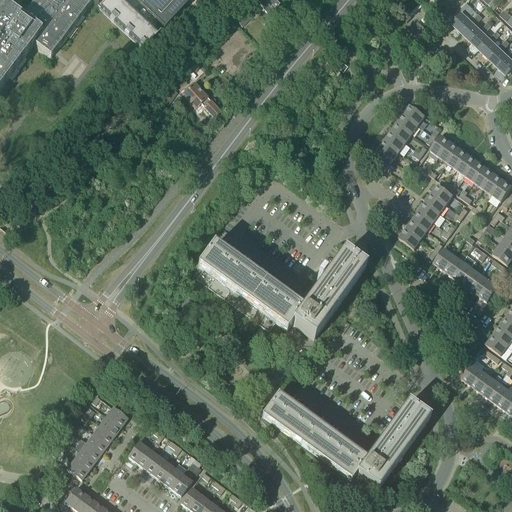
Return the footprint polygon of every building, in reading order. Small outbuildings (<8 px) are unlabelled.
[(41,0),(29,17),(19,9),(22,5),(14,0),(3,0),(0,5),(0,20),(0,21),(0,90),(32,48),(49,60),(90,5),(84,0),(41,0)] [(84,0),(90,5),(98,10),(145,54),(190,5),(195,0),(84,0)] [(276,11),(282,5),(276,0),(260,0),(256,5),(263,11),(267,15),(272,10),(271,9),(272,7),(276,11)] [(408,17),(407,16),(402,20),(407,24),(411,20),(410,19),(422,8),(419,5),(408,17)] [(457,21),(452,27),(457,32),(456,33),(455,33),(456,34),(459,36),(459,35),(460,35),(461,36),(470,26),(474,22),(475,21),(478,18),(466,6),(465,5),(454,17),(455,19),(458,21),(457,21)] [(236,23),(242,29),(251,20),(245,13),(236,23)] [(418,25),(402,41),(414,51),(429,35),(418,25)] [(470,26),(461,36),(470,44),(479,34),(478,33),(474,29),(470,26)] [(479,34),(470,44),(479,53),(489,43),(488,43),(484,39),(483,38),(479,34)] [(489,43),(479,53),(488,62),(498,52),(496,50),(492,46),(495,42),(500,38),(499,37),(496,35),(492,39),(488,43),(489,43)] [(498,52),(488,62),(497,70),(506,60),(498,52)] [(506,60),(497,70),(506,79),(508,78),(509,78),(511,76),(510,75),(511,72),(511,65),(510,63),(511,61),(511,58),(510,57),(506,60)] [(343,75),(344,74),(348,70),(342,65),(338,71),(343,75)] [(220,115),(195,87),(183,98),(195,111),(200,107),(213,120),(220,115)] [(163,104),(167,107),(177,95),(172,91),(163,104)] [(403,118),(419,129),(425,120),(410,109),(403,118)] [(397,127),(412,138),(419,129),(403,118),(397,127)] [(406,147),(412,138),(397,127),(391,136),(406,147)] [(431,138),(435,141),(440,135),(436,132),(431,138)] [(384,144),(400,155),(406,147),(391,136),(384,144)] [(430,148),(435,141),(431,138),(427,145),(430,148)] [(439,161),(450,145),(441,139),(430,154),(439,161)] [(378,153),(393,164),(400,155),(384,144),(378,153)] [(450,145),(439,161),(448,167),(459,152),(450,145)] [(419,156),(423,158),(427,152),(424,149),(419,156)] [(457,173),(468,158),(459,152),(448,167),(457,173)] [(386,173),(393,164),(378,153),(371,162),(386,173)] [(423,158),(419,156),(416,153),(413,157),(420,162),(423,158)] [(468,158),(457,173),(466,180),(477,165),(468,158)] [(475,186),(486,171),(477,165),(466,180),(475,186)] [(428,177),(431,173),(433,170),(429,167),(424,174),(428,177)] [(408,177),(412,180),(417,174),(413,171),(408,177)] [(486,171),(475,186),(484,192),(495,178),(486,171)] [(431,173),(428,177),(434,181),(437,178),(431,173)] [(407,187),(412,180),(408,177),(403,184),(407,187)] [(492,199),(503,184),(495,178),(484,192),(492,199)] [(445,189),(448,186),(441,181),(439,184),(445,189)] [(511,190),(503,184),(492,199),(501,205),(511,190)] [(448,186),(445,189),(452,194),(455,190),(448,186)] [(431,198),(446,209),(453,199),(438,188),(431,198)] [(463,202),(465,198),(467,195),(464,193),(459,199),(463,202)] [(425,207),(440,218),(446,209),(431,198),(425,207)] [(465,198),(463,202),(470,207),(472,203),(465,198)] [(507,211),(511,205),(508,202),(503,209),(507,211)] [(425,207),(418,215),(434,226),(439,230),(445,222),(440,218),(425,207)] [(478,219),(481,215),(474,210),(471,214),(478,219)] [(459,218),(463,221),(468,214),(464,212),(459,218)] [(412,224),(427,235),(434,226),(418,215),(412,224)] [(481,215),(478,219),(484,224),(487,220),(481,215)] [(463,221),(459,218),(456,216),(453,220),(460,225),(463,221)] [(495,219),(499,222),(502,224),(505,220),(498,216),(495,219)] [(494,229),(499,222),(495,219),(491,226),(494,229)] [(421,243),(427,235),(412,224),(406,232),(421,243)] [(489,228),(485,233),(491,237),(495,232),(490,228),(489,228)] [(447,235),(450,238),(455,231),(451,229),(447,235)] [(414,253),(421,243),(406,232),(399,242),(414,253)] [(450,238),(447,235),(444,233),(441,237),(448,242),(450,238)] [(483,237),(487,240),(490,242),(492,238),(485,233),(483,237)] [(466,243),(469,239),(462,234),(459,238),(466,243)] [(482,247),(487,240),(483,237),(478,244),(482,247)] [(469,239),(466,243),(472,248),(475,244),(469,239)] [(511,258),(511,244),(506,240),(499,249),(511,258)] [(434,253),(438,256),(443,249),(439,246),(434,253)] [(209,248),(195,268),(198,270),(202,273),(203,274),(196,283),(268,336),(276,325),(287,333),(291,328),(312,343),(364,272),(345,258),(309,309),(303,317),(289,307),(209,248)] [(508,269),(511,263),(511,258),(499,249),(493,258),(508,269)] [(481,259),(484,255),(477,251),(474,254),(481,259)] [(443,274),(454,259),(445,252),(434,267),(443,274)] [(433,262),(438,256),(434,253),(429,259),(433,262)] [(484,255),(481,259),(479,262),(482,265),(487,258),(484,255)] [(462,265),(451,280),(460,286),(471,272),(477,264),(467,258),(462,265)] [(451,280),(462,265),(454,259),(443,274),(451,280)] [(494,263),(491,267),(494,269),(492,272),(495,274),(497,271),(498,272),(501,268),(495,264),(494,263)] [(501,268),(498,272),(505,276),(507,273),(505,271),(501,268)] [(469,293),(480,278),(471,272),(460,286),(469,293)] [(275,283),(290,294),(293,289),(279,278),(275,283)] [(480,278),(469,293),(478,299),(488,285),(480,278)] [(488,285),(478,299),(487,306),(497,291),(488,285)] [(511,326),(505,322),(499,331),(511,339),(511,326)] [(494,338),(493,339),(507,350),(511,353),(511,339),(499,331),(494,338)] [(493,339),(486,348),(501,359),(506,362),(511,353),(507,350),(493,339)] [(490,361),(493,357),(486,353),(484,357),(490,361)] [(493,357),(490,361),(497,366),(500,362),(493,357)] [(472,368),(461,383),(462,383),(470,389),(481,374),(485,368),(477,363),(473,368),(472,368)] [(508,374),(510,370),(504,365),(501,369),(508,374)] [(479,395),(490,380),(481,374),(470,389),(479,395)] [(490,380),(479,395),(488,402),(499,387),(490,380)] [(497,408),(508,393),(499,387),(488,402),(497,408)] [(511,396),(508,393),(497,408),(506,415),(511,405),(511,396)] [(96,399),(91,406),(95,408),(97,405),(99,407),(102,404),(96,399)] [(267,415),(264,419),(351,483),(352,482),(355,477),(359,480),(361,482),(367,486),(377,493),(385,481),(417,437),(428,422),(409,408),(387,439),(373,459),(367,467),(354,457),(338,445),(285,407),(277,401),(267,415)] [(88,410),(83,416),(84,417),(87,419),(92,413),(88,410)] [(106,420),(121,431),(128,422),(113,411),(106,420)] [(83,416),(80,420),(87,425),(90,422),(87,420),(87,419),(84,417),(83,416)] [(115,440),(121,431),(106,420),(100,429),(115,440)] [(71,434),(75,437),(79,430),(76,427),(71,434)] [(93,437),(108,449),(115,440),(100,429),(93,437)] [(339,435),(353,445),(357,441),(342,430),(339,435)] [(158,440),(161,436),(154,431),(151,435),(158,440)] [(70,444),(75,437),(71,434),(66,441),(70,444)] [(161,436),(158,440),(155,443),(159,446),(164,439),(161,436)] [(102,457),(108,449),(93,437),(87,446),(102,457)] [(83,443),(76,452),(80,455),(95,466),(102,457),(87,446),(83,443)] [(175,452),(178,449),(171,444),(168,448),(175,452)] [(137,467),(148,452),(139,445),(128,460),(137,467)] [(60,447),(57,451),(58,451),(61,454),(62,454),(64,456),(67,452),(60,448),(60,447)] [(178,449),(175,452),(173,455),(177,458),(182,452),(178,449)] [(57,451),(52,458),(53,458),(56,460),(59,456),(61,454),(58,451),(57,451)] [(146,474),(157,459),(148,452),(137,467),(146,474)] [(89,475),(95,466),(80,455),(74,463),(89,475)] [(157,459),(146,474),(155,480),(166,465),(157,459)] [(192,466),(195,462),(191,459),(186,466),(190,469),(192,466)] [(195,462),(192,466),(199,470),(202,467),(195,462)] [(82,484),(89,475),(74,463),(67,473),(82,484)] [(163,487),(174,472),(166,465),(155,480),(163,487)] [(174,472),(163,487),(172,493),(183,478),(174,472)] [(203,475),(200,479),(207,484),(210,480),(203,475)] [(183,478),(172,493),(181,500),(192,485),(183,478)] [(215,484),(212,487),(218,492),(221,489),(215,484)] [(218,492),(216,495),(220,498),(225,491),(221,489),(218,492)] [(72,511),(74,511),(85,498),(76,491),(65,506),(72,511)] [(187,511),(189,511),(200,498),(192,492),(181,507),(187,511)] [(232,497),(229,500),(236,505),(238,502),(232,497)] [(85,498),(74,511),(87,511),(94,504),(85,498)] [(200,498),(189,511),(203,511),(209,505),(200,498)] [(236,505),(233,508),(237,511),(242,504),(238,502),(236,505)]
